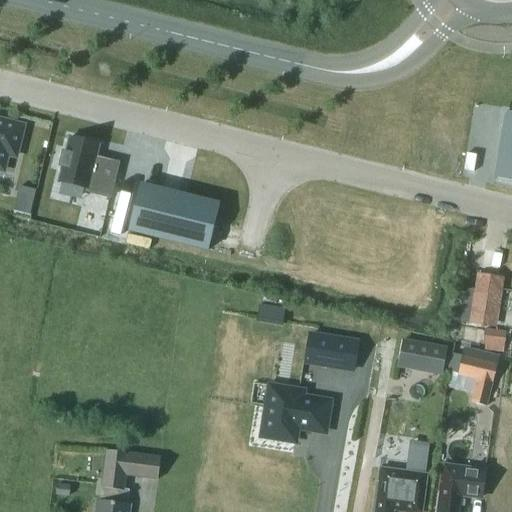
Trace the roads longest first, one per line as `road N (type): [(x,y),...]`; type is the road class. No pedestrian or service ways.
road 1 (tertiary): [(36,0),(319,69),(360,71)]
road 2 (unclassified): [(277,155),(0,90)]
road 3 (unclassified): [(511,208),(277,155)]
road 4 (tertiary): [(360,71),(404,67),(473,7)]
